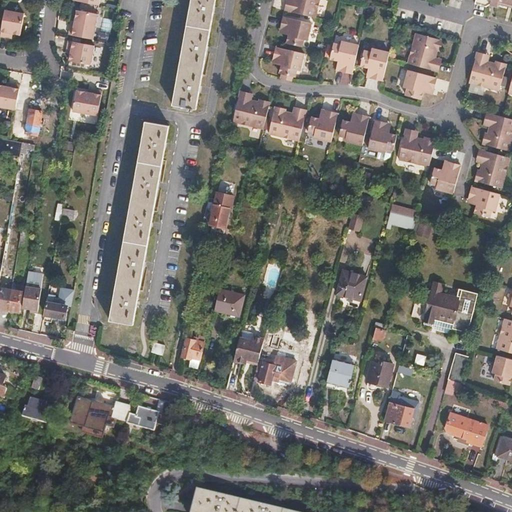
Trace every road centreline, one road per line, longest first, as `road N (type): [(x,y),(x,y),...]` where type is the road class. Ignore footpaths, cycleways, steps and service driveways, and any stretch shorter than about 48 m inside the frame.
road 1 (residential): [(0,339),(158,383),(511,504)]
road 2 (residential): [(265,0),(253,55),(273,83),(377,92),(451,115)]
